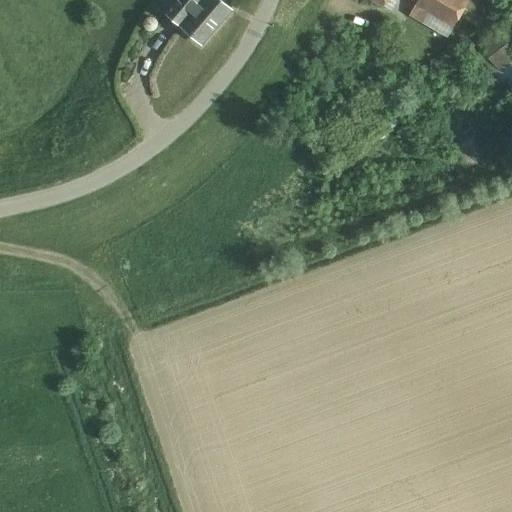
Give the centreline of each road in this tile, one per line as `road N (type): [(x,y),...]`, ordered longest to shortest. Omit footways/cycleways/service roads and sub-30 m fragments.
road 1 (unclassified): [(0,209),(93,182),(161,141),(237,61),(269,0)]
road 2 (track): [(0,246),(47,253),(79,269),(102,285),(133,337)]
